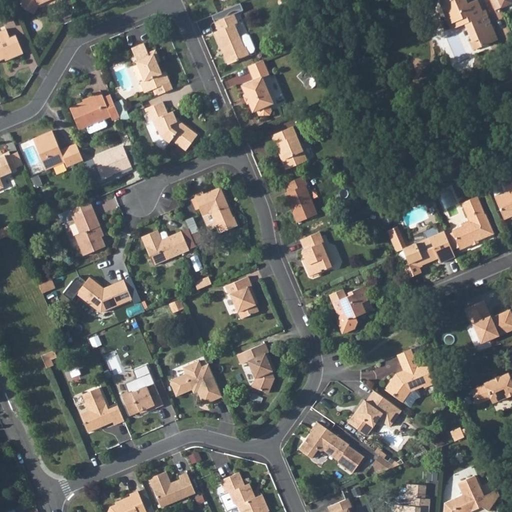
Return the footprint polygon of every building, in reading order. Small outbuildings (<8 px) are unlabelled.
[(32,13),(38,2),(43,1),(45,6),(60,0),(22,0),(21,4),(22,8),(32,13)] [(441,0),(449,16),(452,15),(455,24),(467,19),(469,24),(477,42),(481,41),(484,48),(499,41),(488,16),(485,17),(484,15),(478,2),(471,5),(468,0),(441,0)] [(511,0),(500,0),(505,10),(511,7),(511,0)] [(228,66),(239,62),(238,60),(249,55),(249,54),(253,52),(254,50),(249,37),(246,36),(239,38),(234,25),(238,24),(235,14),(214,22),(218,31),(214,32),(224,56),(228,66)] [(467,19),(455,24),(452,15),(449,16),(455,30),(469,24),(467,19)] [(0,60),(0,61),(0,60),(0,58),(4,57),(6,60),(24,53),(16,35),(10,37),(7,29),(0,31),(0,60)] [(477,42),(472,44),(476,52),(484,48),(481,41),(477,42)] [(136,61),(134,62),(140,77),(143,82),(139,84),(143,93),(155,88),(158,95),(172,89),(165,73),(162,74),(157,63),(160,62),(155,51),(147,53),(143,44),(130,49),(133,54),(136,61)] [(243,85),(247,94),(244,95),(248,104),(252,105),(255,112),(259,111),(263,120),(271,117),(273,113),(270,106),(274,104),(263,78),(270,76),(264,60),(249,66),(255,80),(243,85)] [(92,95),(93,100),(70,109),(78,129),(87,126),(89,131),(94,133),(105,128),(107,124),(105,118),(110,116),(103,99),(100,92),(92,95)] [(112,119),(120,116),(118,112),(111,96),(103,99),(110,116),(112,119)] [(152,120),(157,131),(160,130),(162,137),(171,144),(173,141),(187,149),(199,133),(184,122),(182,125),(176,120),(173,111),(166,114),(161,102),(144,110),(149,121),(152,120)] [(279,142),(285,157),(281,158),(285,167),(306,159),(306,156),(293,124),(271,133),(275,144),(279,142)] [(53,131),(33,139),(46,171),(64,163),(66,168),(76,164),(69,147),(61,150),(53,131)] [(85,160),(77,143),(69,147),(76,164),(85,160)] [(103,178),(134,166),(125,144),(95,156),(103,178)] [(0,155),(0,189),(4,188),(0,179),(18,172),(16,167),(11,155),(9,152),(0,155)] [(23,165),(18,152),(11,155),(16,167),(23,165)] [(284,192),(296,222),(320,211),(313,193),(309,182),(305,183),(302,174),(284,182),(287,191),(284,192)] [(511,179),(505,183),(496,187),(494,190),(497,195),(495,196),(505,219),(511,215),(511,179)] [(200,190),(191,193),(206,227),(209,228),(216,224),(219,231),(235,224),(230,212),(227,213),(225,209),(228,208),(219,186),(202,193),(200,190)] [(476,195),(460,201),(468,220),(460,223),(461,225),(451,229),(452,231),(446,234),(452,249),(458,246),(459,249),(472,243),(470,240),(476,237),(477,240),(493,233),(493,230),(485,212),(483,213),(476,195)] [(88,201),(65,211),(68,218),(72,216),(79,233),(74,236),(82,254),(104,245),(99,235),(94,225),(98,224),(88,201)] [(65,211),(53,216),(56,223),(68,218),(65,211)] [(192,217),(185,220),(190,233),(197,230),(192,217)] [(0,238),(13,233),(8,221),(0,224),(0,238)] [(98,224),(94,225),(99,235),(102,233),(98,224)] [(396,225),(386,230),(395,250),(401,248),(407,262),(401,264),(406,277),(420,271),(417,265),(437,257),(439,262),(455,255),(452,249),(446,234),(444,230),(405,246),(396,225)] [(189,251),(182,231),(167,238),(165,233),(164,233),(159,234),(157,230),(141,237),(153,265),(189,251)] [(197,230),(190,233),(194,242),(201,239),(197,230)] [(303,250),(308,263),(306,264),(310,276),(315,279),(321,276),(322,270),(333,266),(317,230),(300,238),(305,249),(303,250)] [(208,275),(193,281),(195,286),(197,290),(212,283),(208,275)] [(131,300),(123,281),(103,289),(99,287),(100,285),(89,276),(76,294),(102,313),(131,300)] [(231,295),(242,319),(258,312),(252,297),(256,295),(252,287),(254,286),(249,276),(225,286),(229,296),(231,295)] [(52,279),(39,285),(43,293),(56,288),(52,279)] [(332,302),(335,310),(338,309),(340,314),(336,321),(341,333),(353,329),(357,321),(355,316),(365,312),(361,302),(368,299),(362,285),(348,292),(349,295),(346,296),(342,288),(331,293),(334,301),(332,302)] [(488,340),(511,329),(511,318),(508,310),(490,318),(483,301),(465,308),(476,334),(484,331),(488,340)] [(480,343),(488,340),(484,331),(476,334),(480,343)] [(249,362),(256,379),(252,387),(268,394),(274,379),(271,373),(274,373),(273,368),(267,354),(269,353),(265,344),(238,355),(241,364),(249,362)] [(413,353),(410,347),(396,353),(399,359),(413,353)] [(58,365),(56,360),(62,358),(58,349),(43,355),(49,369),(58,365)] [(384,386),(402,399),(409,388),(423,382),(424,385),(435,381),(426,361),(418,365),(413,353),(399,359),(403,367),(404,372),(401,373),(397,370),(396,369),(384,386)] [(200,360),(184,366),(187,373),(170,380),(177,397),(198,389),(205,404),(223,397),(209,364),(203,366),(200,360)] [(490,398),(491,400),(496,403),(511,395),(511,372),(507,375),(506,373),(498,376),(498,378),(494,380),(493,379),(483,383),(484,385),(470,390),(476,403),(490,398)] [(146,409),(147,411),(155,407),(156,409),(164,406),(155,384),(133,394),(132,391),(122,395),(131,416),(146,409)] [(99,389),(81,396),(88,411),(80,414),(88,433),(99,428),(99,426),(113,420),(115,425),(125,420),(118,405),(108,410),(99,389)] [(363,399),(347,421),(366,435),(378,418),(390,427),(402,410),(394,404),(374,390),(366,401),(363,399)] [(349,446),(316,424),(312,429),(314,431),(299,451),(310,459),(317,451),(323,451),(338,461),(339,464),(353,473),(364,457),(349,446)] [(377,473),(395,465),(378,454),(372,463),(377,473)] [(195,492),(187,471),(179,475),(180,478),(175,480),(174,484),(171,485),(165,471),(148,478),(161,507),(195,492)] [(229,492),(234,503),(238,504),(241,511),(266,511),(269,511),(262,494),(256,496),(250,483),(245,485),(239,472),(221,480),(226,493),(229,492)] [(476,474),(458,482),(464,494),(443,502),(442,511),(470,511),(478,509),(477,506),(482,504),(488,511),(500,495),(498,490),(485,496),(476,474)] [(427,511),(430,498),(424,497),(425,485),(405,483),(403,496),(408,496),(407,504),(393,502),(392,511),(427,511)] [(146,511),(143,505),(137,491),(129,494),(130,497),(121,501),(121,503),(110,508),(107,511),(146,511)] [(349,511),(348,508),(352,506),(348,498),(327,506),(329,511),(349,511)]
